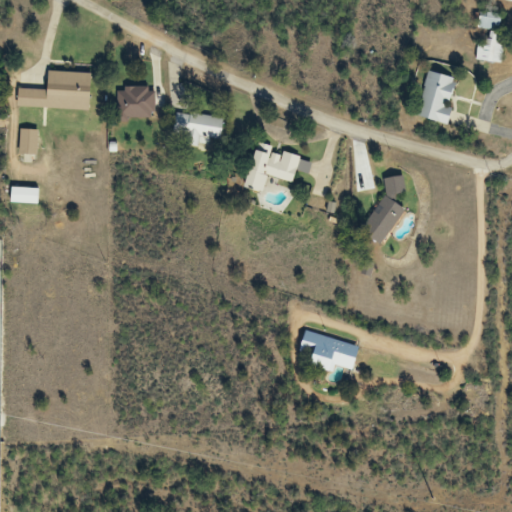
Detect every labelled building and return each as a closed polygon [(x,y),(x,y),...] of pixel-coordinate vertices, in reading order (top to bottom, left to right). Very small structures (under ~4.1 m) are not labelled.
[(476,44),(474,61),(500,64),(503,34),(498,34),(500,15),(478,12),(476,29),(487,30),(485,45),(476,44)] [(84,111),(87,74),(44,71),(43,90),(15,89),(14,107),(84,111)] [(448,109),(444,108),(451,79),(425,73),(414,118),(445,125),(448,109)] [(206,148),(207,139),(218,140),(220,117),(172,113),(170,135),(182,136),(181,146),(206,148)] [(17,157),(35,157),(35,130),(17,130),(17,157)] [(262,176),(288,183),(292,170),(306,174),(309,162),(268,151),(270,147),(252,142),(239,189),(257,194),(262,176)] [(401,211),(390,203),(403,185),(392,178),(355,232),(377,247),(401,211)] [(35,188),(7,188),(7,204),(35,204),(35,188)] [(302,366),(329,373),(331,365),(349,369),(355,345),(301,331),(295,352),(305,354),(302,366)]
